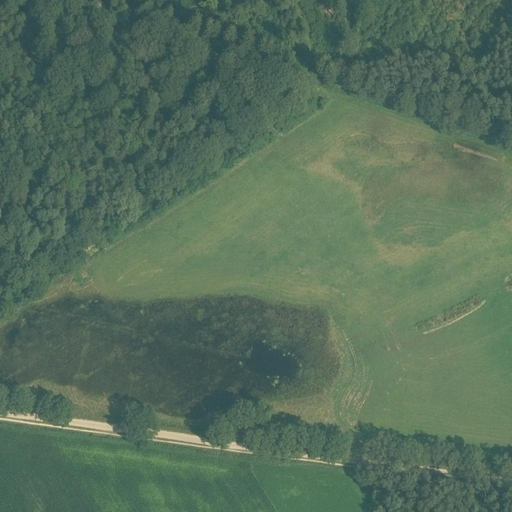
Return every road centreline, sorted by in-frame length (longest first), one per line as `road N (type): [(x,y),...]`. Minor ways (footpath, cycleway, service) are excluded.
road 1 (track): [(0,413),(511,478)]
road 2 (track): [(35,0),(322,93)]
